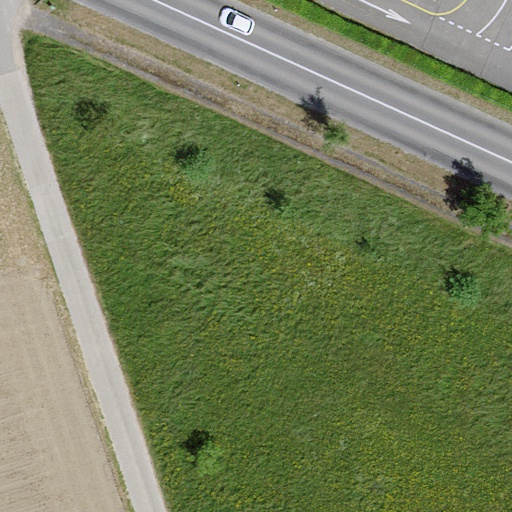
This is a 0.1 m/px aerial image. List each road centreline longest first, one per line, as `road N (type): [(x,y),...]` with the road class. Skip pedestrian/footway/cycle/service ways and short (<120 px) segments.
road 1 (track): [(0,7),(511,236)]
road 2 (track): [(148,511),(0,47)]
road 3 (secondary): [(152,0),(511,161)]
